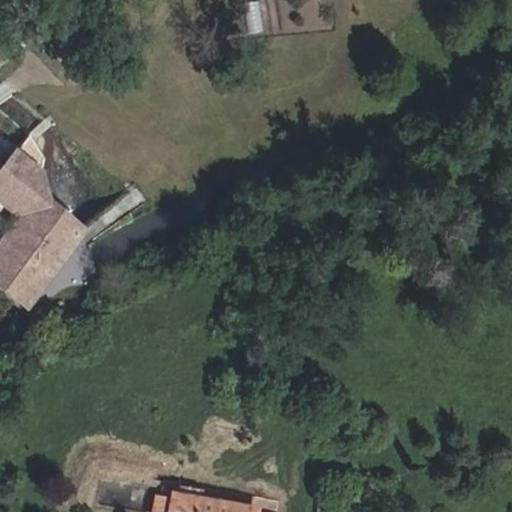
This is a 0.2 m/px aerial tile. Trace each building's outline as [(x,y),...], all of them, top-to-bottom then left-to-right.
[(0,180),(8,171),(40,196),(50,178),(50,169),(44,155),(27,136),(0,115),(0,180)] [(0,284),(28,308),(89,232),(9,175),(0,185),(0,226),(9,235),(0,246),(0,284)] [(332,262),(357,264),(360,227),(334,226),(332,262)] [(351,431),(367,434),(370,416),(354,413),(351,431)] [(367,434),(351,431),(349,444),(364,446),(367,434)] [(248,511),(198,501),(194,511),(248,511)]
